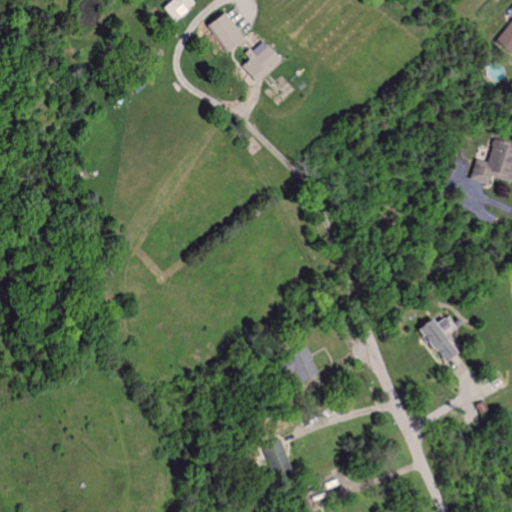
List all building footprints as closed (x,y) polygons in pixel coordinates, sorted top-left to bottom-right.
[(197,5),(193,0),(173,0),(165,6),(175,20),(197,5)] [(232,53),(243,46),(252,60),(248,63),(259,81),(286,64),(273,43),(255,54),(230,14),(214,24),(232,53)] [(511,21),(496,41),(506,49),(510,44),(511,45),(511,21)] [(491,176),(511,182),(511,177),(511,146),(501,143),(494,164),(475,159),(469,179),(488,185),(491,176)] [(430,324),(425,317),(412,326),(437,363),(453,352),(442,336),(450,331),(441,317),(430,324)] [(283,378),(293,373),(297,382),(316,372),(303,347),(275,362),(283,378)] [(287,466),(277,437),(259,444),(269,473),(287,466)]
